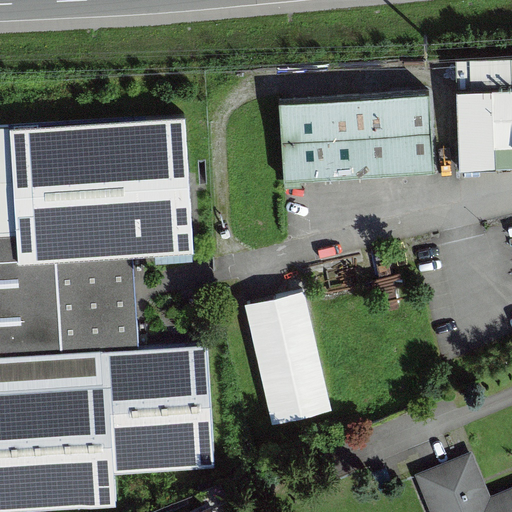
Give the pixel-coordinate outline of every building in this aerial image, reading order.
[(511,49),(459,51),(463,169),(496,168),(495,160),(511,159),(511,49)] [(431,82),(280,90),(284,178),(436,170),(431,82)] [(0,504),(115,496),(113,467),(216,460),(207,333),(138,338),(131,244),(194,240),(185,105),(0,117),(0,504)] [(332,402),(304,282),(245,296),(272,415),(332,402)] [(474,445),(416,470),(433,511),(511,511),(511,482),(493,491),(474,445)] [(220,511),(216,502),(193,511),(220,511)]
